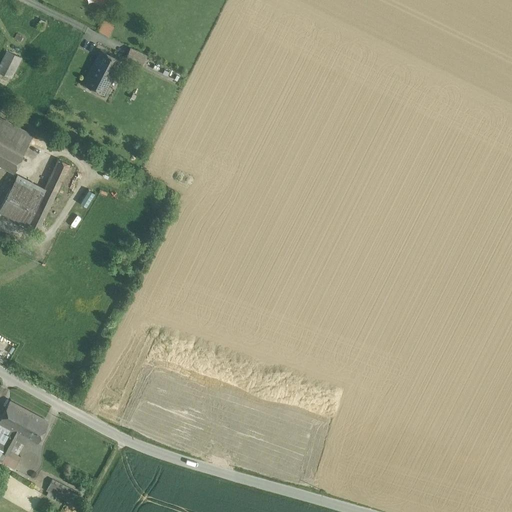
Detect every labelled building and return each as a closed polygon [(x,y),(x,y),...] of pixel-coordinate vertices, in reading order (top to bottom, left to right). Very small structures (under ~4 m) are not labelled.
[(46,21),(40,19),(37,26),(42,28),(46,21)] [(104,20),(99,31),(108,36),(113,25),(104,20)] [(141,66),(146,54),(131,47),(125,58),(141,66)] [(100,49),(83,83),(104,94),(121,60),(100,49)] [(21,57),(7,50),(0,65),(0,72),(11,78),(21,57)] [(33,135),(0,117),(0,138),(17,147),(25,151),(29,143),(33,135)] [(0,164),(6,168),(17,147),(0,138),(0,164)] [(25,151),(17,147),(6,168),(17,174),(31,181),(47,152),(29,143),(25,151)] [(44,188),(33,182),(16,218),(38,229),(69,164),(58,159),(44,188)] [(31,181),(17,174),(0,210),(16,218),(33,182),(31,181)] [(48,421),(9,400),(0,416),(0,422),(19,433),(14,443),(16,444),(18,440),(24,443),(27,437),(37,443),(48,421)] [(19,433),(0,422),(0,452),(1,451),(7,454),(10,450),(14,443),(19,433)] [(17,454),(24,443),(18,440),(16,444),(14,443),(10,450),(11,450),(17,454)] [(0,461),(13,469),(18,461),(8,456),(11,450),(10,450),(7,454),(1,451),(0,452),(0,461)] [(17,454),(11,450),(8,456),(18,461),(20,456),(17,454)] [(80,493),(52,478),(46,489),(63,498),(74,504),(79,494),(80,494),(80,493)] [(60,509),(62,504),(49,497),(46,502),(60,509)]
